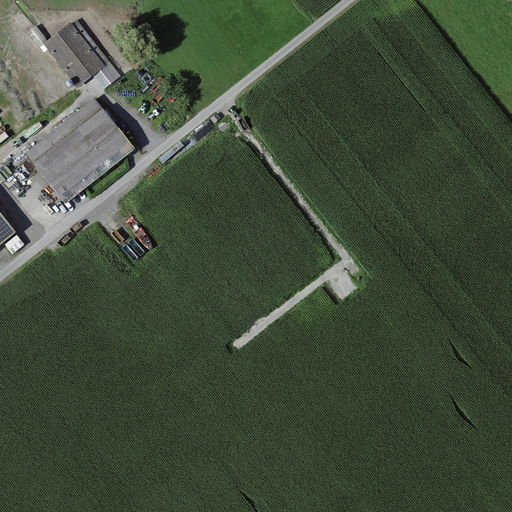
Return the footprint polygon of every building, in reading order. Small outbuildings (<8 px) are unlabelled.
[(0,41),(54,109),(71,96),(0,6),(0,41)] [(46,47),(79,89),(105,69),(71,27),(46,47)] [(0,151),(40,119),(0,68),(0,151)] [(95,102),(25,156),(63,205),(133,151),(95,102)] [(350,493),(454,413),(226,122),(122,202),(350,493)] [(0,248),(15,237),(0,218),(0,248)] [(126,251),(136,263),(146,255),(136,242),(126,251)]
